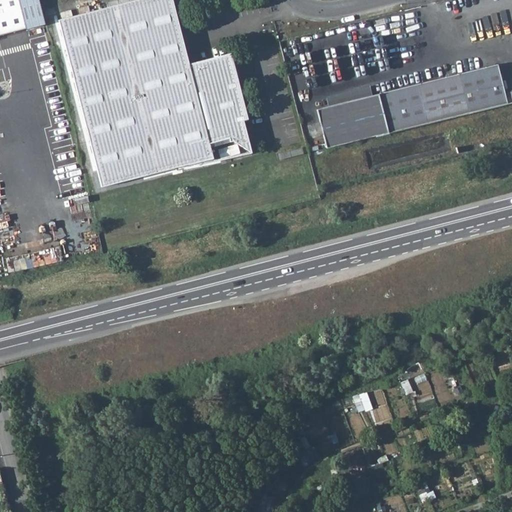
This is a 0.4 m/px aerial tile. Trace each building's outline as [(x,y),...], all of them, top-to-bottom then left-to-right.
[(0,0),(0,34),(24,29),(24,32),(31,30),(23,0),(0,0)] [(135,0),(57,20),(101,187),(212,158),(209,144),(228,139),(230,143),(233,142),(251,155),(243,120),(234,123),(232,115),(237,108),(237,104),(233,95),(227,92),(223,82),(226,81),(223,67),(193,71),(196,78),(190,79),(170,0),(135,0)] [(211,0),(183,7),(186,22),(219,14),(215,0),(211,0)] [(492,65),(373,95),(383,134),(502,105),(492,65)] [(383,134),(373,95),(312,110),(321,149),(383,134)] [(63,154),(77,151),(73,134),(59,137),(63,154)] [(0,209),(8,208),(6,194),(0,194),(0,209)] [(359,410),(371,405),(366,392),(354,396),(359,410)]
